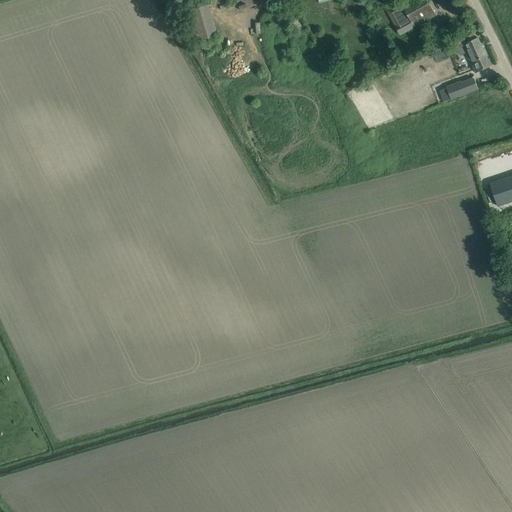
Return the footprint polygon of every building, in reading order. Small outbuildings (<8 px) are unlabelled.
[(436,15),(428,0),(406,0),(402,2),(410,17),(398,24),(403,33),(436,15)] [(282,8),(273,12),(280,26),(289,22),(293,31),(279,38),(282,42),(295,36),(294,35),(295,34),(303,31),(289,1),(281,5),(282,8)] [(207,4),(183,11),(192,41),(216,34),(207,4)] [(478,37),(469,41),(465,43),(469,51),(466,52),(476,73),(491,66),(478,37)] [(511,176),(490,183),(498,207),(511,202),(511,176)]
